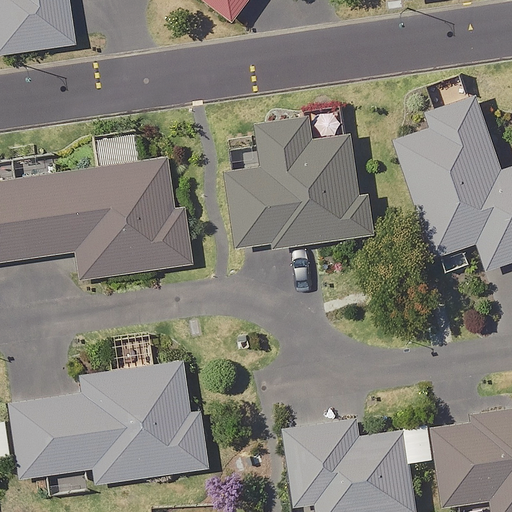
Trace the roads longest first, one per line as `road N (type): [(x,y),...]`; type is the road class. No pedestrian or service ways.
road 1 (residential): [(511,357),(346,384),(311,379),(264,304),(0,337)]
road 2 (residential): [(511,40),(0,108)]
